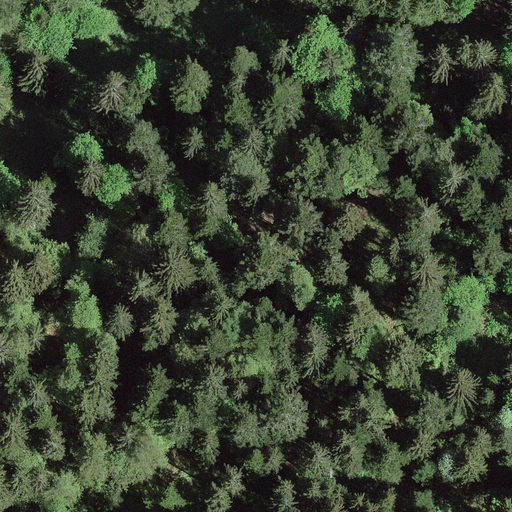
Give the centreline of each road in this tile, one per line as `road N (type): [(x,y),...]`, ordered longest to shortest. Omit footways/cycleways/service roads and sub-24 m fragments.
road 1 (track): [(132,511),(215,462),(511,362)]
road 2 (track): [(511,57),(394,41),(211,0)]
road 3 (track): [(204,0),(0,170)]
